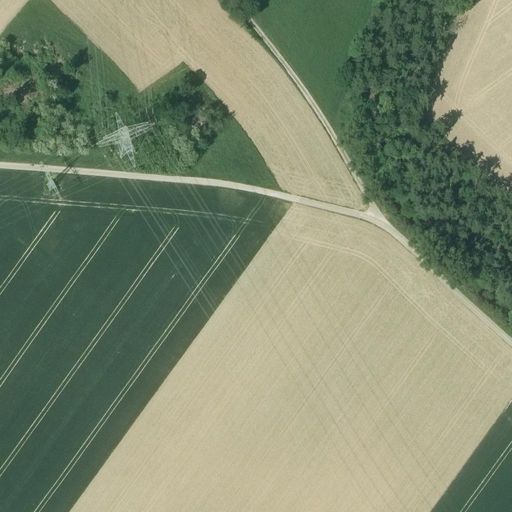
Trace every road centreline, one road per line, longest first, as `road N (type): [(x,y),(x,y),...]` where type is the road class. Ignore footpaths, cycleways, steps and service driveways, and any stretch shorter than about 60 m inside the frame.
road 1 (track): [(0,166),(232,185),(373,217)]
road 2 (track): [(373,217),(341,141),(234,0)]
road 3 (track): [(373,217),(511,341)]
